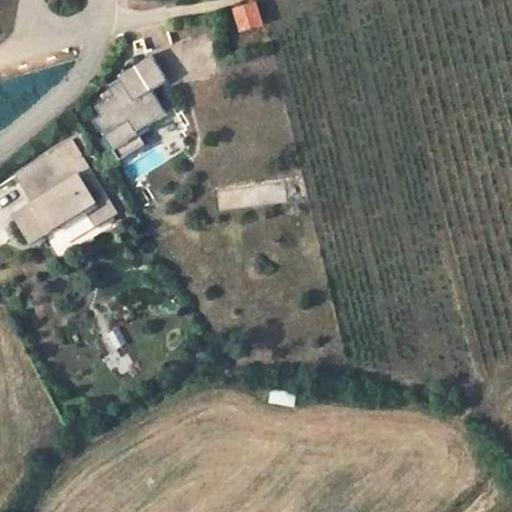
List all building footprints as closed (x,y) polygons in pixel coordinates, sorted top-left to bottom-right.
[(242,21),(247,41),(269,36),(264,17),(242,21)] [(103,126),(96,130),(120,170),(126,165),(145,155),(138,143),(168,125),(154,101),(170,92),(154,66),(120,86),(124,92),(112,100),(115,105),(97,116),(103,126)] [(112,214),(67,143),(12,179),(29,204),(13,214),(32,243),(83,210),(93,226),(112,214)] [(143,184),(129,192),(136,204),(149,196),(143,184)] [(271,387),(268,400),(294,405),(297,392),(271,387)]
